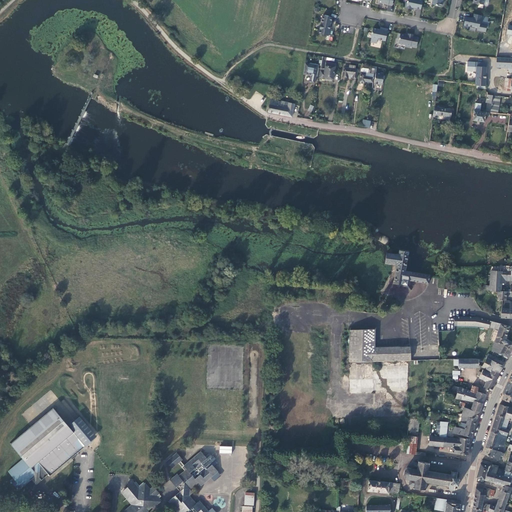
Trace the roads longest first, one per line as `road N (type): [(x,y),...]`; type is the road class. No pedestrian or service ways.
road 1 (unclassified): [(222,83),(267,115),(511,162)]
road 2 (secondary): [(465,511),(482,429),(511,361)]
road 3 (residential): [(350,14),(450,29),(456,0)]
